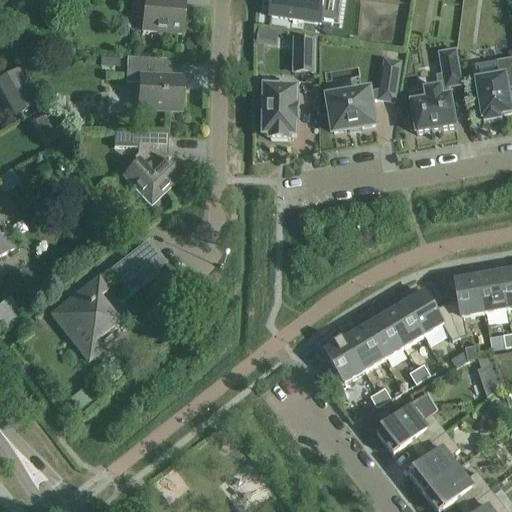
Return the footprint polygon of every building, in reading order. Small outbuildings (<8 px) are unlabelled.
[(183,36),(186,8),(173,7),(174,0),(144,0),(141,32),(183,36)] [(272,0),(269,22),(320,30),(321,23),(336,26),(340,0),(272,0)] [(295,41),(294,75),(314,76),(315,42),(295,41)] [(450,90),(464,88),(457,52),(440,55),(444,78),(438,79),(440,90),(426,93),(428,103),(412,106),(414,119),(409,120),(412,133),(417,132),(417,137),(432,134),(432,135),(442,134),(442,133),(457,130),(450,90)] [(138,113),(162,114),(182,115),(183,79),(155,77),(156,61),(127,60),(126,85),(139,85),(138,113)] [(511,60),(497,63),(475,67),(478,83),(477,83),(484,125),(503,122),(502,118),(511,116),(511,112),(509,92),(511,91),(511,60)] [(401,67),(386,64),(380,103),(395,105),(401,67)] [(20,68),(0,79),(0,90),(16,118),(41,103),(20,68)] [(271,138),(271,142),(290,143),(290,139),(297,139),(297,125),(298,110),(297,110),(298,91),(282,90),(282,96),(266,96),(265,138),(271,138)] [(329,102),(334,135),(351,133),(352,134),(363,132),(363,131),(376,129),(370,94),(329,102)] [(73,133),(68,143),(81,148),(85,138),(73,133)] [(114,150),(143,151),(142,159),(122,178),(134,191),(133,191),(150,209),(182,179),(163,159),(163,151),(168,151),(168,136),(114,135),(114,150)] [(0,225),(0,258),(15,251),(0,225)] [(130,291),(164,264),(149,244),(115,271),(130,291)] [(511,274),(502,276),(508,314),(511,313),(511,274)] [(502,276),(479,280),(485,318),(508,314),(502,276)] [(459,304),(447,308),(460,342),(467,340),(464,322),(485,318),(479,280),(456,284),(459,304)] [(52,317),(76,347),(89,363),(101,354),(93,344),(118,325),(99,300),(108,293),(99,281),(83,293),(52,317)] [(425,296),(406,308),(425,340),(443,329),(453,345),(460,342),(447,308),(436,313),(425,296)] [(406,308),(386,319),(405,352),(425,340),(406,308)] [(386,319),(366,331),(385,364),(405,352),(386,319)] [(366,331),(346,343),(365,376),(385,364),(366,331)] [(365,376),(346,343),(326,355),(337,373),(332,376),(345,398),(346,397),(342,390),(365,376)] [(482,369),(478,371),(489,400),(502,390),(493,360),(479,362),(482,369)] [(425,368),(417,373),(424,384),(431,380),(425,368)] [(417,388),(424,384),(417,373),(410,377),(417,388)] [(386,392),(378,396),(385,407),(392,403),(386,392)] [(378,412),(385,407),(378,396),(371,401),(378,412)] [(379,437),(377,438),(395,460),(396,459),(395,459),(418,441),(426,451),(446,435),(432,417),(437,414),(426,397),(414,406),(387,423),(391,428),(379,438),(379,437)] [(409,479),(425,499),(459,472),(450,461),(460,453),(446,435),(426,451),(433,462),(411,479),(411,478),(409,479)] [(446,511),(463,499),(471,510),(492,493),(478,475),(467,483),(459,472),(425,499),(435,511),(446,511)] [(505,511),(492,493),(471,510),(472,511),(505,511)]
